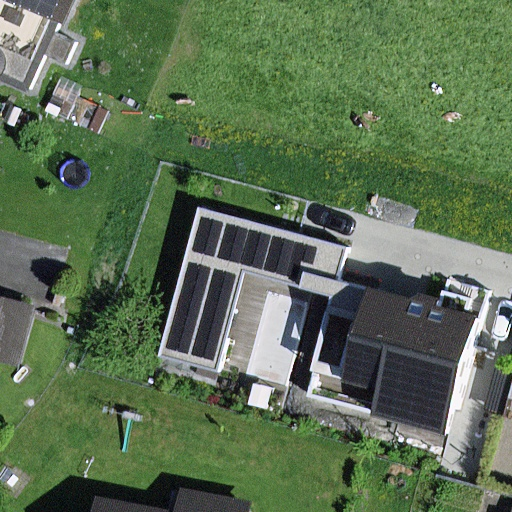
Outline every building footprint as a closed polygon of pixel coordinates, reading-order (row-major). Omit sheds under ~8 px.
[(0,0),(0,81),(28,94),(45,56),(66,65),(76,42),(55,33),(60,22),(66,25),(77,0),(0,0)] [(345,249),(199,210),(160,357),(216,372),(242,274),(332,297),(336,281),(345,249)] [(332,297),(306,397),(447,434),(451,417),(461,420),(494,293),(449,281),(443,301),(361,280),(359,287),(336,281),(332,297)] [(36,307),(0,297),(0,364),(20,369),(36,307)] [(490,420),(471,415),(463,443),(482,448),(490,420)] [(250,511),(252,504),(180,490),(175,511),(168,511),(94,497),(90,511),(250,511)]
